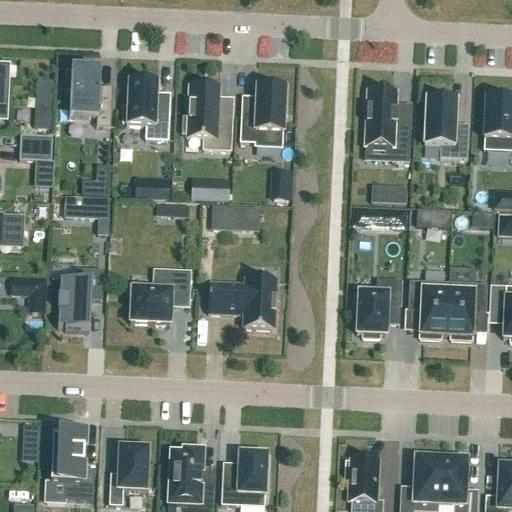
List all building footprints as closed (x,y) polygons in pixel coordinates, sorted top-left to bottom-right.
[(100,77),(94,77),(65,76),(64,97),(70,97),(69,121),(96,122),(96,132),(110,133),(112,92),(99,91),(100,83),(100,77)] [(36,84),(35,105),(53,106),(54,85),(36,84)] [(126,128),(126,131),(146,132),(145,145),(168,146),(169,118),(156,118),(157,88),(128,87),(127,111),(123,111),(122,128),(126,128)] [(239,148),(282,150),(285,93),(281,93),(281,89),(261,88),(261,92),(257,92),(255,123),(241,122),(239,148)] [(218,123),(220,90),(189,89),(187,121),(183,121),(182,138),(186,139),(186,143),(204,144),(203,155),(230,156),(231,124),(218,123)] [(409,168),(411,132),(394,132),(395,129),(397,129),(397,115),(395,115),(395,110),(396,99),(393,99),(394,95),(370,93),(370,97),(367,97),(365,150),(392,152),(391,167),(409,168)] [(486,103),(483,155),(511,156),(511,104),(510,104),(511,100),(490,99),(490,103),(486,103)] [(430,105),(426,105),(424,151),(440,151),(439,163),(467,165),(468,136),(455,135),(456,106),(452,106),(452,102),(430,101),(430,105)] [(53,123),(35,122),(34,134),(52,135),(53,123)] [(51,142),(20,140),(19,165),(35,166),(51,167),(52,142),(51,142)] [(35,166),(34,192),(52,193),(53,167),(51,167),(35,166)] [(152,188),(152,204),(168,204),(168,188),(152,188)] [(210,190),(209,206),(227,207),(228,191),(210,190)] [(406,193),(386,192),(385,208),(405,209),(406,193)] [(273,194),(273,204),(289,205),(289,195),(273,194)] [(65,202),(64,222),(98,224),(97,240),(107,240),(109,204),(65,202)] [(150,228),(196,230),(197,212),(151,210),(150,228)] [(213,212),(212,234),(242,235),(243,214),(213,212)] [(416,214),(415,232),(449,234),(450,217),(416,214)] [(353,231),(369,232),(370,216),(354,215),(353,231)] [(472,217),(472,231),(492,232),(492,218),(472,217)] [(0,241),(23,243),(24,221),(0,219),(0,241)] [(511,221),(499,221),(498,241),(511,241),(511,221)] [(75,286),(60,285),(59,302),(58,302),(57,317),(58,317),(57,333),(64,333),(64,336),(89,337),(90,305),(102,306),(103,275),(76,274),(75,286)] [(448,274),(448,288),(474,289),(475,275),(448,274)] [(153,295),(131,294),(130,328),(170,330),(171,311),(188,312),(190,277),(154,275),(153,295)] [(11,299),(11,300),(29,301),(29,304),(43,305),(44,283),(38,283),(37,293),(11,299)] [(244,334),(273,335),(276,286),(246,284),(246,290),(210,289),(208,318),(244,320),(244,334)] [(387,310),(400,311),(401,286),(376,285),(375,299),(358,298),(358,302),(354,302),(353,319),(357,319),(356,339),(362,339),(362,344),(379,345),(380,340),(385,340),(387,310)] [(445,341),(448,288),(409,286),(407,317),(420,317),(419,344),(440,345),(441,341),(445,341)] [(448,288),(445,341),(450,341),(450,345),(471,346),(472,320),(486,320),(487,289),(474,289),(448,288)] [(511,348),(511,291),(505,292),(503,344),(509,344),(509,348),(511,348)] [(37,446),(38,431),(23,431),(23,445),(37,446)] [(59,440),(52,440),(50,488),(65,489),(64,505),(93,506),(94,474),(82,474),(82,471),(83,471),(83,455),(84,439),(59,438),(59,440)] [(123,496),(145,497),(147,455),(119,453),(118,480),(110,479),(109,511),(122,511),(123,496)] [(183,456),(183,460),(171,459),(170,481),(166,481),(166,495),(169,496),(169,509),(187,510),(187,511),(212,511),(213,495),(200,495),(202,457),(183,456)] [(221,510),(253,511),(263,511),(266,460),(239,459),(238,489),(222,489),(221,510)] [(438,510),(441,464),(437,464),(437,460),(419,459),(419,463),(415,463),(413,492),(400,492),(399,511),(438,511),(438,510)] [(445,464),(441,464),(438,510),(453,511),(477,511),(478,495),(465,495),(467,465),(463,465),(463,461),(445,460),(445,464)] [(351,511),(381,511),(382,507),(376,506),(378,465),(350,464),(350,466),(345,466),(344,486),(349,486),(348,506),(352,507),(351,511)] [(511,511),(511,468),(502,468),(501,471),(498,471),(497,501),(485,500),(484,511),(511,511)]
